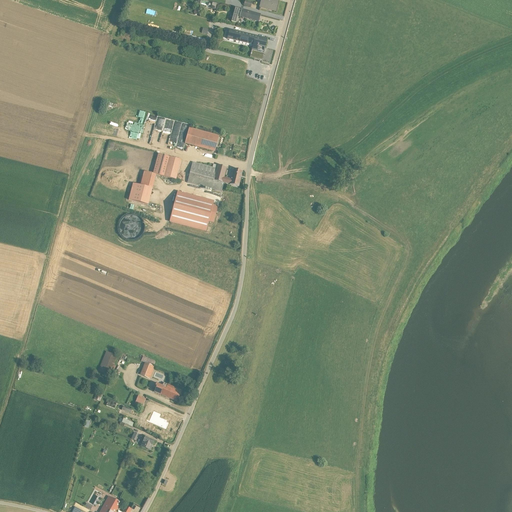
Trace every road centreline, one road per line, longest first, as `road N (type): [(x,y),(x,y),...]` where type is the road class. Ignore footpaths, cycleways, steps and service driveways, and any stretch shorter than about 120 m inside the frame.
road 1 (unclassified): [(145,511),(233,313),(248,165),(292,0)]
road 2 (track): [(123,1),(0,419)]
road 3 (track): [(248,174),(333,163),(423,87),(511,40)]
